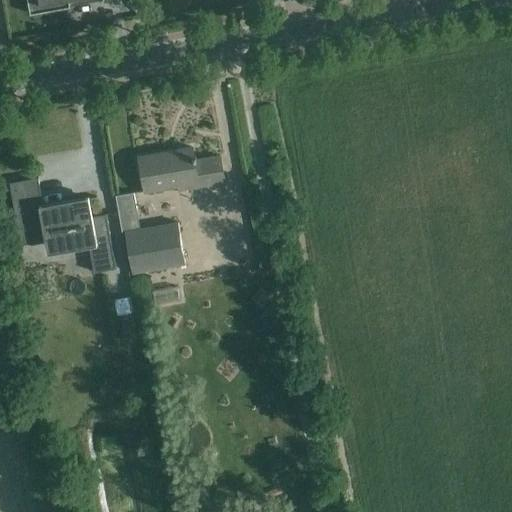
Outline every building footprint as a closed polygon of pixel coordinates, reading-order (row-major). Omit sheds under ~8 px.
[(28,0),(31,14),(72,7),(72,5),(70,0),(28,0)] [(200,186),(226,181),(221,157),(198,161),(197,156),(195,156),(193,148),(175,151),(176,154),(167,156),(167,154),(140,159),(146,191),(199,182),(200,186)] [(93,216),(90,200),(90,198),(69,202),(69,204),(45,209),(39,177),(10,182),(22,245),(24,244),(23,239),(46,235),(47,240),(49,240),(51,248),(89,241),(95,272),(117,268),(107,214),(93,216)] [(179,223),(126,232),(133,273),(186,263),(179,223)] [(152,302),(153,319),(179,317),(178,300),(152,302)] [(122,315),(126,339),(138,337),(134,313),(122,315)] [(310,495),(310,487),(307,480),(304,474),(300,469),(295,464),(288,461),(281,458),(275,458),(269,458),(262,459),(254,463),(248,468),(243,473),(240,480),(237,487),(237,493),(237,500),(239,507),(241,511),(305,511),(307,510),(310,502),(310,495)]
